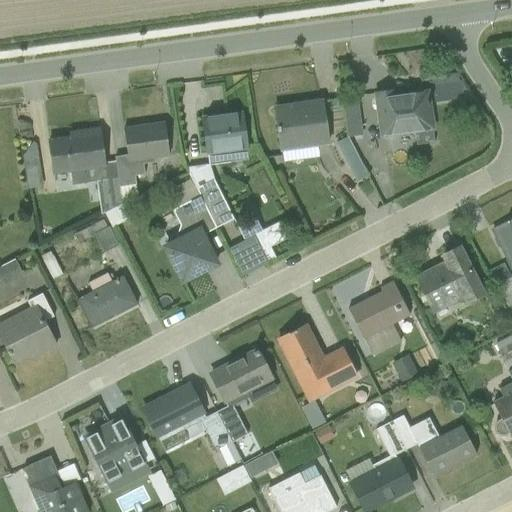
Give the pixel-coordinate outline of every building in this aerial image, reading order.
[(429,78),(432,104),(471,99),(455,74),(429,78)] [(415,146),(433,144),(426,93),(392,98),(391,92),(375,94),(381,136),(413,132),(415,146)] [(341,99),(347,138),(362,137),(356,97),(341,99)] [(280,153),(328,147),(321,102),(302,104),(303,107),(274,111),(280,153)] [(208,166),(247,161),(241,114),(225,116),(225,115),(202,118),(202,120),(201,120),(207,165),(208,166)] [(153,160),(169,158),(164,124),(123,130),(126,156),(113,158),(114,161),(121,205),(136,197),(133,177),(144,176),(142,165),(154,164),(153,160)] [(114,161),(103,163),(98,130),(80,133),(81,137),(48,142),(53,176),(69,173),(71,186),(88,184),(88,183),(95,182),(100,215),(104,213),(121,205),(114,161)] [(356,182),(368,176),(347,138),(336,144),(356,182)] [(26,190),(42,188),(36,141),(32,142),(22,156),(26,190)] [(190,179),(215,230),(233,220),(208,166),(207,165),(187,167),(188,174),(190,179)] [(181,282),(215,264),(201,237),(215,230),(190,179),(168,191),(176,208),(171,210),(179,225),(175,238),(176,239),(163,245),(181,282)] [(127,217),(121,205),(104,213),(110,226),(127,217)] [(279,222),(261,230),(254,216),(236,225),(244,240),(254,235),(267,262),(275,258),(269,247),(287,238),(279,222)] [(78,243),(93,236),(103,254),(118,246),(108,227),(107,228),(103,220),(74,236),(78,243)] [(511,271),(511,220),(508,223),(507,221),(506,222),(506,224),(492,231),(511,271)] [(464,305),(482,296),(458,248),(442,256),(445,264),(416,279),(433,314),(461,301),(464,305)] [(52,280),(61,275),(49,252),(40,257),(52,280)] [(0,266),(0,288),(23,277),(14,260),(0,266)] [(511,281),(503,264),(487,272),(511,323),(511,281)] [(91,328),(136,305),(122,276),(110,282),(106,274),(87,284),(91,292),(76,300),(91,328)] [(410,316),(392,282),(379,289),(381,292),(347,309),(372,358),(401,343),(392,326),(410,316)] [(40,354),(54,346),(42,323),(52,318),(41,295),(26,302),(29,308),(0,323),(0,336),(13,362),(37,349),(40,354)] [(313,401),(358,378),(342,348),(320,359),(305,327),(277,340),(310,403),(299,409),(310,431),(324,423),(313,401)] [(511,335),(494,344),(506,369),(511,366),(511,335)] [(248,393),(272,380),(256,351),(210,375),(226,407),(216,413),(231,443),(247,435),(232,406),(249,397),(248,393)] [(401,383),(417,375),(407,355),(391,364),(401,383)] [(509,438),(511,436),(511,369),(507,373),(511,382),(498,390),(502,397),(491,403),(500,419),(496,421),(494,426),(493,429),(496,434),(499,435),(504,436),(507,434),(509,438)] [(427,397),(444,400),(447,383),(430,380),(427,397)] [(216,413),(205,418),(188,386),(142,410),(164,452),(204,431),(215,451),(217,450),(226,467),(240,460),(231,443),(216,413)] [(364,511),(410,488),(394,456),(406,450),(391,422),(384,407),(368,414),(376,429),(374,430),(388,457),(371,466),(368,460),(344,472),(364,511)] [(433,477),(475,455),(461,426),(438,438),(428,418),(408,428),(402,416),(391,422),(406,450),(417,445),(433,477)] [(113,493),(149,475),(121,420),(85,439),(113,493)] [(25,480),(38,511),(87,511),(75,482),(63,487),(49,457),(22,469),(27,479),(25,480)] [(249,479),(263,471),(256,458),(242,466),(249,479)] [(328,511),(336,508),(313,465),(267,489),(279,511),(328,511)] [(252,511),(250,508),(246,510),(240,500),(222,509),(223,511),(252,511)]
